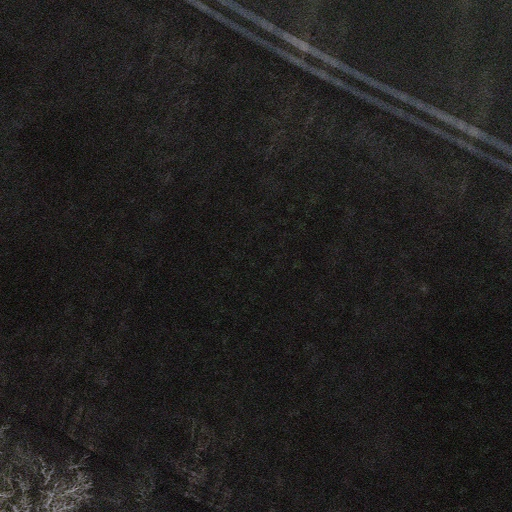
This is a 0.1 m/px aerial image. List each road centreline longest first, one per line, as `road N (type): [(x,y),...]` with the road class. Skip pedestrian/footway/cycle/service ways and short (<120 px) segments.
road 1 (track): [(511,136),(248,0)]
road 2 (track): [(222,511),(0,399)]
